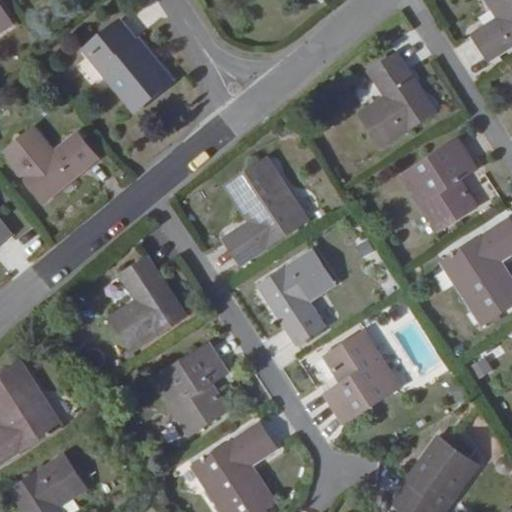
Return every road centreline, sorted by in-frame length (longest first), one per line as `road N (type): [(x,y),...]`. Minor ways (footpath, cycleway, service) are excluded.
road 1 (residential): [(147,186),(333,469)]
road 2 (residential): [(147,186),(0,309)]
road 3 (residential): [(410,0),(511,154)]
road 4 (residential): [(379,0),(243,106)]
road 5 (residential): [(176,0),(243,106)]
road 6 (residential): [(243,106),(147,186)]
